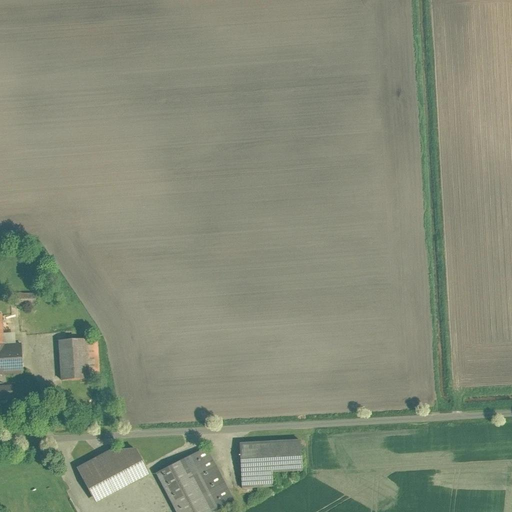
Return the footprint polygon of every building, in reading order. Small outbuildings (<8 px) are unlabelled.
[(34,283),(9,283),(9,295),(34,295),(34,283)] [(0,375),(20,375),(19,351),(5,352),(3,316),(0,315),(0,375)] [(61,335),(62,385),(99,384),(98,343),(82,343),(82,335),(61,335)] [(0,399),(14,399),(14,383),(0,384),(0,399)] [(300,471),(298,439),(237,443),(239,484),(268,482),(267,473),(300,471)] [(218,511),(232,505),(204,447),(153,471),(172,511),(77,511),(72,501),(48,511),(218,511)] [(110,449),(75,468),(94,503),(148,475),(133,448),(110,449)]
